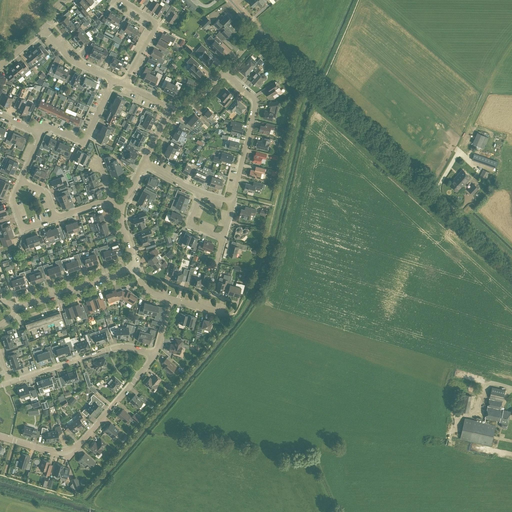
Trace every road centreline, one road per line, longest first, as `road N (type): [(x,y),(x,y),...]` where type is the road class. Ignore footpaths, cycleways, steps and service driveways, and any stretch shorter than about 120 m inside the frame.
road 1 (unclassified): [(511,264),(260,30)]
road 2 (residential): [(9,382),(119,346),(155,354)]
road 3 (residential): [(231,203),(254,104),(223,72)]
road 4 (residential): [(15,307),(135,266)]
